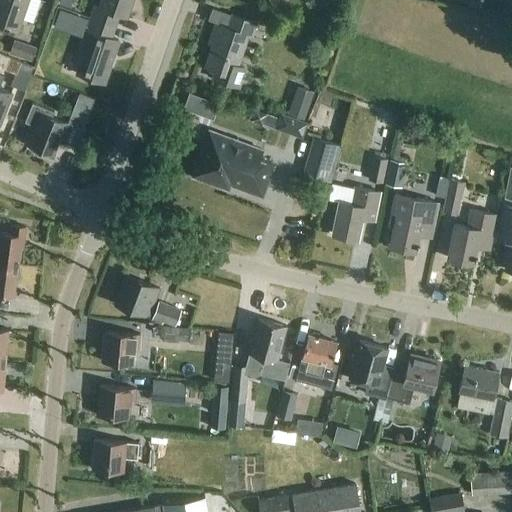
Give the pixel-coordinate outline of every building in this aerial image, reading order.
[(0,0),(0,23),(16,29),(26,0),(0,0)] [(91,18),(116,26),(120,15),(127,17),(132,0),(102,0),(100,8),(95,6),(91,18)] [(67,25),(72,12),(59,8),(55,20),(67,25)] [(225,12),(221,25),(206,67),(217,70),(214,78),(239,86),(245,67),(237,64),(247,34),(252,36),(256,22),(225,12)] [(112,37),(116,26),(91,18),(87,31),(91,33),(77,75),(104,84),(119,39),(112,37)] [(14,41),(9,54),(32,62),(36,48),(14,41)] [(25,91),(34,67),(21,62),(11,86),(25,91)] [(0,124),(12,93),(0,88),(0,87),(5,76),(0,74),(0,124)] [(299,87),(289,115),(305,121),(315,93),(299,87)] [(59,143),(64,145),(74,121),(85,125),(95,99),(80,93),(68,122),(54,116),(55,113),(33,104),(26,121),(37,126),(29,147),(54,156),(59,143)] [(262,195),(269,176),(273,165),(259,159),(262,150),(210,131),(193,176),(228,189),(230,183),(262,195)] [(302,173),(330,182),(341,145),(313,137),(302,173)] [(384,183),(389,160),(374,157),(369,180),(384,183)] [(402,187),(406,163),(390,160),(386,184),(402,187)] [(459,215),(465,182),(450,179),(443,212),(459,215)] [(374,221),(380,193),(354,188),(351,203),(340,201),(333,233),(358,239),(363,219),(374,221)] [(433,231),(439,203),(397,193),(389,227),(394,228),(391,245),(416,251),(421,229),(433,231)] [(511,271),(511,204),(505,203),(497,239),(511,241),(506,270),(511,271)] [(490,245),(497,215),(472,210),(468,227),(456,225),(449,258),(474,263),(478,243),(490,245)] [(0,263),(19,265),(24,226),(12,224),(10,233),(0,232),(0,263)] [(19,265),(0,263),(0,293),(14,296),(19,265)] [(148,317),(153,303),(159,289),(125,276),(115,304),(148,317)] [(175,326),(182,310),(160,301),(152,322),(162,326),(164,321),(175,326)] [(248,354),(246,365),(234,364),(232,401),(246,402),(248,375),(253,376),(260,372),(264,358),(277,361),(286,326),(259,319),(253,338),(248,337),(244,353),(248,354)] [(191,329),(164,326),(163,339),(189,343),(191,329)] [(0,359),(6,360),(9,330),(0,328),(0,359)] [(139,350),(140,335),(104,332),(102,362),(133,365),(134,349),(139,350)] [(321,338),(320,334),(314,333),(311,335),(309,334),(296,379),(331,389),(337,366),(331,364),(337,342),(321,338)] [(386,399),(393,374),(380,371),(387,348),(360,341),(350,377),(367,381),(364,393),(386,399)] [(393,374),(386,399),(385,403),(408,409),(410,403),(415,384),(433,389),(441,362),(411,354),(405,376),(393,373),(393,374)] [(152,356),(150,369),(163,371),(165,358),(152,356)] [(494,399),(499,372),(465,366),(460,393),(461,393),(458,409),(489,415),(492,399),(494,399)] [(176,397),(177,381),(153,380),(152,395),(176,397)] [(134,405),(135,390),(99,387),(97,416),(128,419),(129,404),(134,405)] [(291,420),(298,394),(284,390),(277,416),(291,420)] [(490,435),(507,439),(511,414),(511,401),(497,398),(490,435)] [(209,428),(224,430),(227,400),(212,399),(209,428)] [(436,432),(432,447),(446,451),(450,436),(436,432)] [(137,460),(139,444),(95,440),(92,470),(124,472),(125,459),(137,460)] [(471,497),(511,494),(511,472),(470,476),(471,497)] [(360,511),(355,483),(293,494),(296,511),(360,511)] [(463,511),(460,493),(428,498),(430,511),(456,511),(457,511),(456,511),(463,511)] [(259,511),(290,511),(287,495),(257,500),(259,511)] [(208,511),(205,497),(163,504),(164,511),(154,511),(153,506),(120,511),(208,511)]
